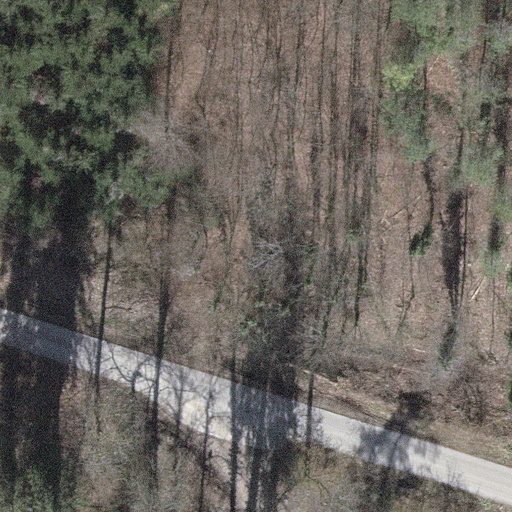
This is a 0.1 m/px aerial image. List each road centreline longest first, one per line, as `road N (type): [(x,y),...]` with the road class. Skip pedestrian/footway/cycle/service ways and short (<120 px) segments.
road 1 (track): [(0,324),(511,478)]
road 2 (track): [(216,395),(292,511)]
